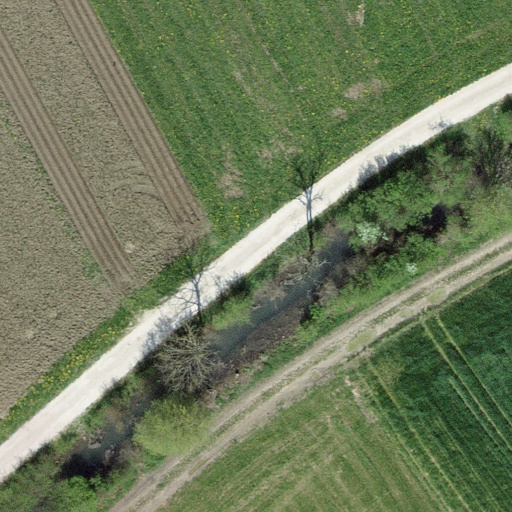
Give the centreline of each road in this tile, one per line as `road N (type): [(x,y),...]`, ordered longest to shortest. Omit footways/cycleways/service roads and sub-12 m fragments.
road 1 (track): [(0,464),(303,208),(384,150),(511,77)]
road 2 (track): [(124,511),(191,448),(396,307),(511,246)]
